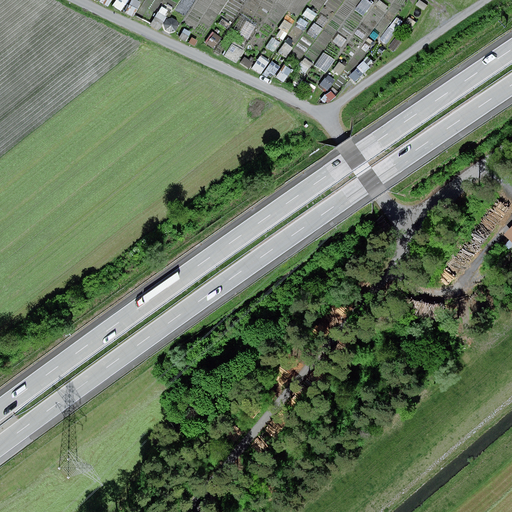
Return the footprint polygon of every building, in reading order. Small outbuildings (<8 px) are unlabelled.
[(116,0),(114,5),(123,10),(127,0),(116,0)] [(369,0),(363,0),(360,10),(367,13),(372,1),(369,0)] [(162,5),(151,23),(158,28),(170,10),(162,5)] [(166,15),(162,28),(176,33),(180,20),(166,15)] [(285,38),(293,22),(285,18),(277,34),(285,38)] [(215,46),(222,36),(214,30),(207,41),(215,46)] [(275,50),(280,40),(272,37),(268,46),(275,50)] [(225,54),(237,61),(244,48),(232,41),(225,54)] [(304,60),(312,65),(318,54),(310,49),(304,60)] [(324,51),(316,65),(328,71),(336,57),(324,51)] [(253,67),(273,77),(280,64),(260,53),(253,67)] [(250,67),(254,60),(245,55),(241,62),(250,67)] [(351,74),(358,80),(373,66),(366,59),(351,74)] [(285,81),(292,68),(284,64),(277,77),(285,81)] [(328,87),(334,80),(329,75),(322,82),(328,87)]
